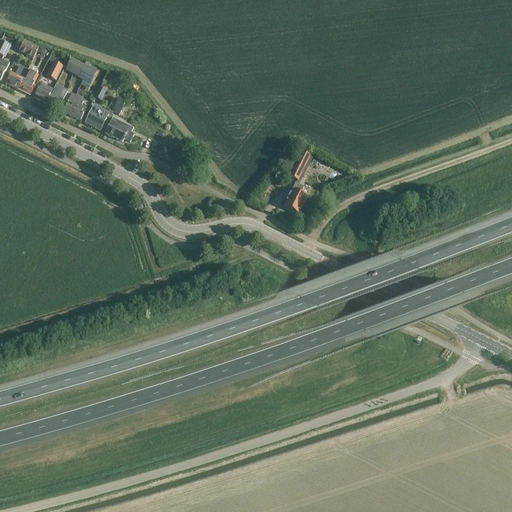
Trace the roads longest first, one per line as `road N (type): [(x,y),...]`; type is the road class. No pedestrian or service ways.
road 1 (tertiary): [(489,345),(249,224),(178,230),(140,183),(0,113)]
road 2 (motorway): [(0,441),(193,383),(511,267)]
road 3 (motorway): [(511,227),(177,348),(0,399)]
road 4 (unclassified): [(21,511),(98,495),(444,379),(489,345)]
road 5 (track): [(311,241),(366,197),(511,142)]
